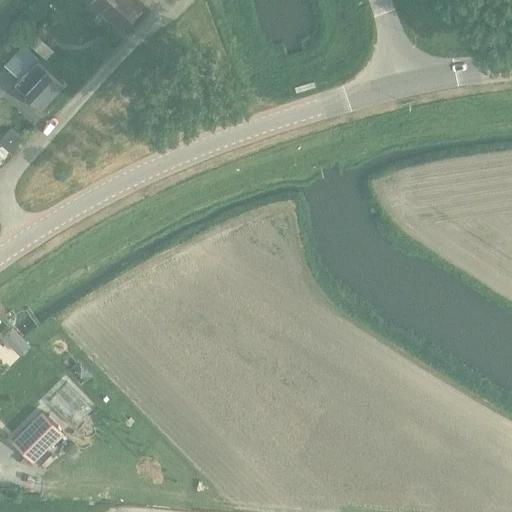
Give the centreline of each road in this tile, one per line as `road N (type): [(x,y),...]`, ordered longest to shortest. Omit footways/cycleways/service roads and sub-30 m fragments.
road 1 (tertiary): [(26,239),(213,144),(406,81)]
road 2 (unclassified): [(0,185),(172,0)]
